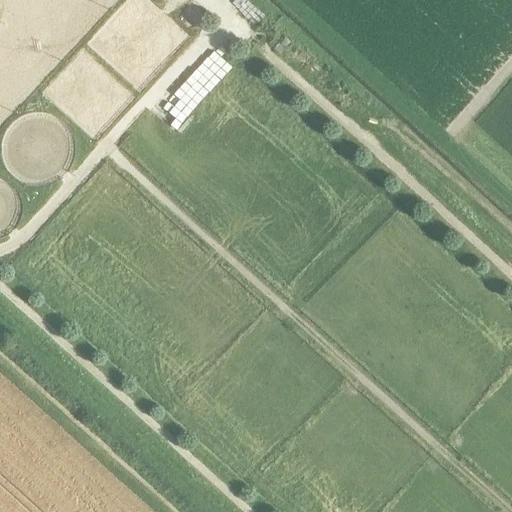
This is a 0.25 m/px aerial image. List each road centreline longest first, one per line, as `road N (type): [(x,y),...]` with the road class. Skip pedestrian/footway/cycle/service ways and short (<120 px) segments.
road 1 (track): [(511,273),(254,42)]
road 2 (track): [(0,283),(251,511)]
road 3 (track): [(142,103),(37,226),(0,250)]
